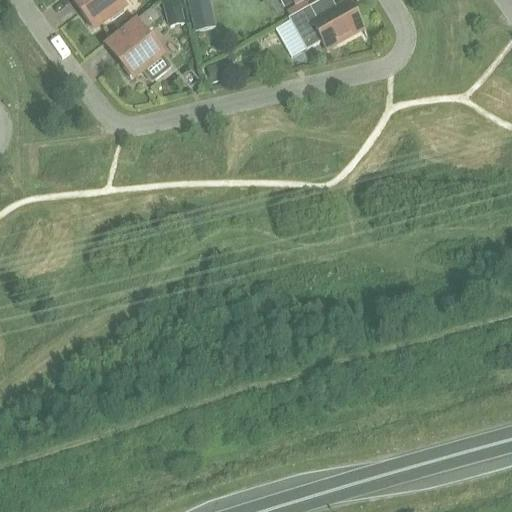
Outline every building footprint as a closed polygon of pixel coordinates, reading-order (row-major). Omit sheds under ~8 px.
[(70,0),(81,14),(92,30),(109,18),(112,22),(124,13),(121,9),(123,8),(117,0),(70,0)] [(190,16),(191,18),(208,14),(206,9),(210,7),(208,0),(190,0),(187,1),(190,16)] [(169,29),(171,28),(185,25),(179,2),(164,6),(169,29)] [(316,21),(309,9),(288,21),(306,53),(322,44),(326,52),(363,31),(348,3),(316,21)] [(163,21),(153,9),(105,47),(131,80),(140,73),(151,86),(172,70),(161,56),(145,36),(163,21)] [(225,81),(220,66),(207,70),(212,85),(225,81)]
